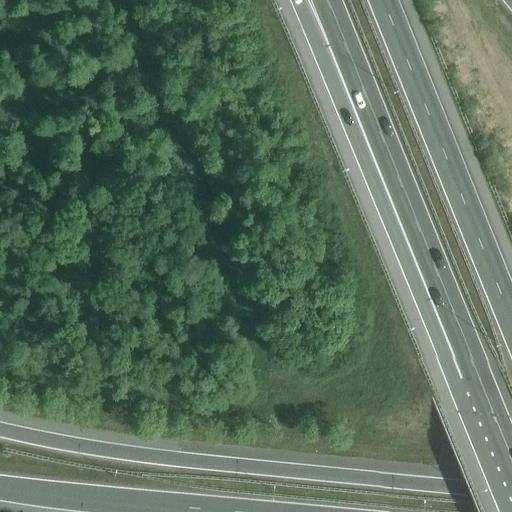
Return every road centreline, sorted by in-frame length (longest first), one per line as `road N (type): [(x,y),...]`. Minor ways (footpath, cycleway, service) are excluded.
road 1 (motorway): [(511,493),(234,468),(0,430)]
road 2 (motorway): [(352,65),(511,459)]
road 3 (motorway): [(511,316),(390,0)]
road 4 (motorway): [(0,490),(216,511)]
